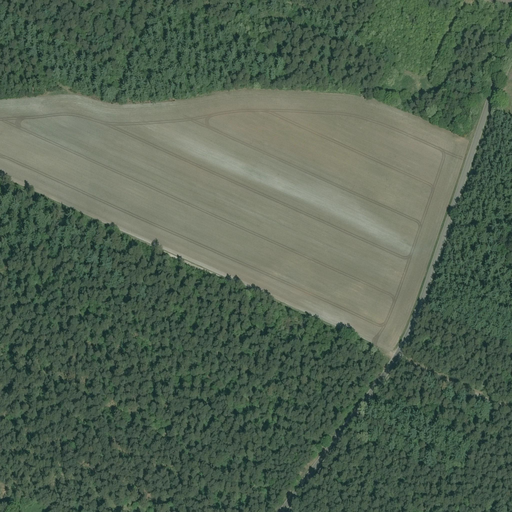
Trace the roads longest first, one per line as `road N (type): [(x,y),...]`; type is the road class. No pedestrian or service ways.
road 1 (track): [(396,358),(0,175)]
road 2 (tertiary): [(511,44),(399,353)]
road 3 (tertiary): [(281,511),(399,353)]
road 4 (track): [(399,360),(511,412)]
